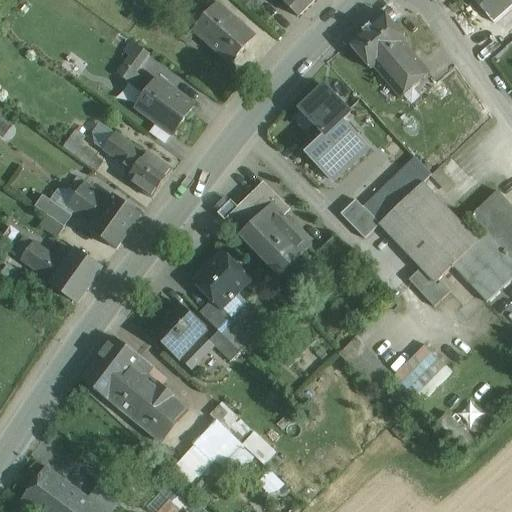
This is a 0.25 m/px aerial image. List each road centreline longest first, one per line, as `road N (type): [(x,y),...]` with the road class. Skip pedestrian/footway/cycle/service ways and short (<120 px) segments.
road 1 (tertiary): [(0,464),(236,134),(362,0)]
road 2 (residential): [(511,121),(426,0)]
